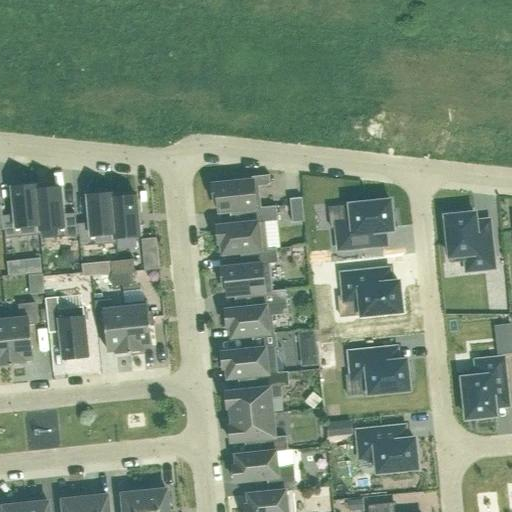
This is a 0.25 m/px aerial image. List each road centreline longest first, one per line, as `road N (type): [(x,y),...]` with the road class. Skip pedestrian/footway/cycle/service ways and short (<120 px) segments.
road 1 (residential): [(418,169),(447,453)]
road 2 (residential): [(418,169),(203,144),(171,157)]
road 3 (residential): [(171,157),(193,381)]
road 4 (residential): [(0,466),(204,447)]
road 5 (residential): [(0,401),(193,381)]
road 6 (residential): [(171,157),(0,144)]
